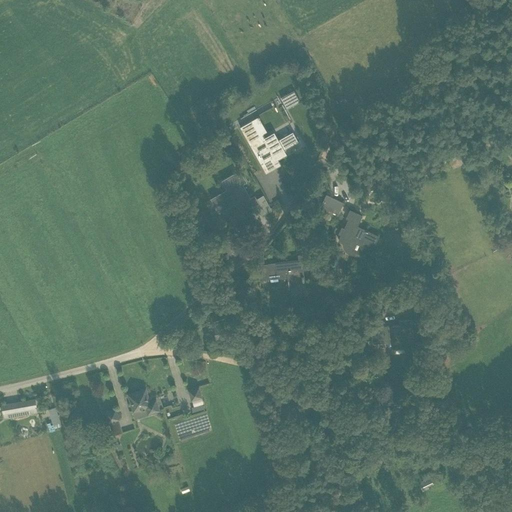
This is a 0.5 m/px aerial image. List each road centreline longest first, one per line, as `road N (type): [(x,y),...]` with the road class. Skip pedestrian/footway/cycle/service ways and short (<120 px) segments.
road 1 (track): [(511,418),(435,439),(264,373),(151,348),(260,250),(367,120),(455,74),(511,30)]
road 2 (unclassified): [(151,348),(0,389)]
